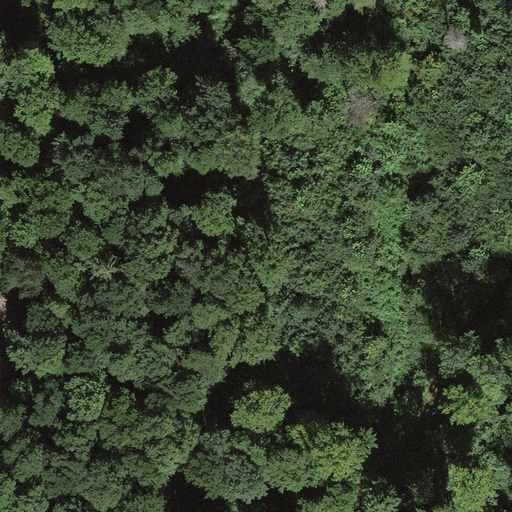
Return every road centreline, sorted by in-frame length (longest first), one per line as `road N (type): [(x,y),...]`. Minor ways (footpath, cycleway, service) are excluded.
road 1 (track): [(102,0),(17,223),(0,353)]
road 2 (track): [(511,280),(476,315),(343,511)]
